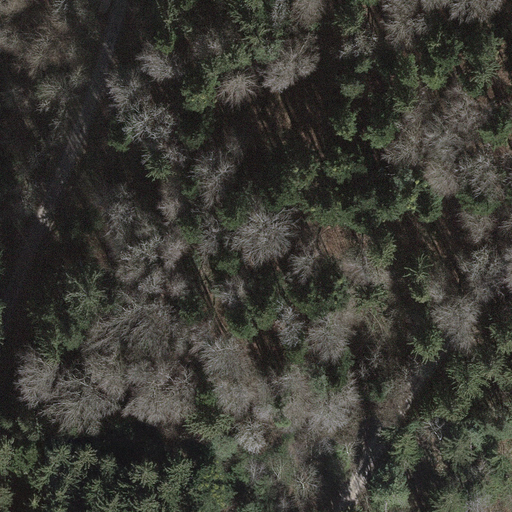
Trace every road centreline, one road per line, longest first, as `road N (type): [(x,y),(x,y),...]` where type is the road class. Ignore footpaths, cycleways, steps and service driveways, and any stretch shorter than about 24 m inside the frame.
road 1 (track): [(129,0),(0,363)]
road 2 (track): [(350,511),(419,377),(511,262)]
